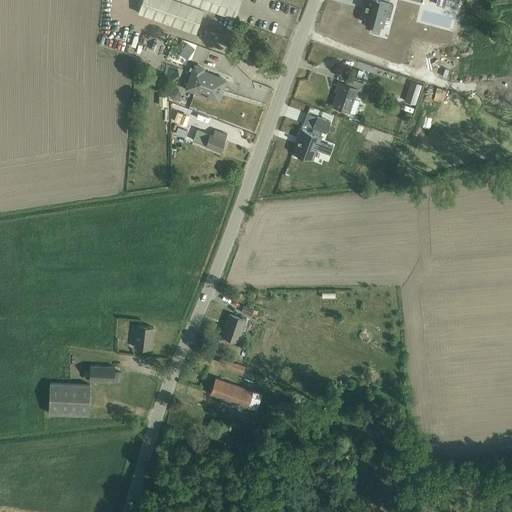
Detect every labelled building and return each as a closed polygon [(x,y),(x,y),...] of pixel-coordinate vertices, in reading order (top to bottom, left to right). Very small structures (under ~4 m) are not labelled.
[(240,0),(142,0),(138,13),(167,23),(195,33),(204,8),(234,19),(240,0)] [(366,10),(363,21),(382,27),(386,11),(391,12),(393,4),(388,3),(389,2),(387,1),(387,0),(368,0),(367,5),(365,4),(365,5),(367,5),(366,9),(364,9),(366,10)] [(137,39),(135,47),(143,49),(145,41),(137,39)] [(154,42),(150,53),(156,55),(160,44),(154,42)] [(172,44),(170,49),(178,52),(180,47),(172,44)] [(170,49),(167,57),(175,60),(178,52),(170,49)] [(193,72),(186,88),(216,99),(217,97),(216,97),(218,91),(218,92),(220,87),(223,88),(226,80),(203,71),(203,69),(195,65),(194,68),(193,67),(190,66),(189,70),(191,71),(193,72)] [(360,91),(363,83),(348,78),(345,84),(338,81),(335,89),(337,91),(331,106),(347,112),(356,90),(360,91)] [(411,82),(405,101),(415,104),(422,85),(411,82)] [(180,96),(178,91),(173,91),(170,95),(172,100),(178,100),(180,96)] [(298,138),(293,153),(312,160),(316,149),(323,151),(326,143),(319,141),(322,132),(326,133),(330,122),(317,117),(313,128),(311,133),(302,129),(298,138)] [(176,133),(185,137),(187,131),(178,127),(176,133)] [(220,151),(227,134),(214,129),(212,135),(196,129),(192,140),(220,151)] [(253,310),(242,306),(239,314),(250,318),(253,310)] [(238,341),(246,320),(229,314),(226,322),(227,324),(223,336),(238,341)] [(150,349),(152,326),(137,324),(134,348),(150,349)] [(220,356),(218,362),(243,371),(245,365),(220,356)] [(91,365),(90,369),(84,369),(84,379),(90,379),(90,380),(120,381),(121,372),(114,372),(114,366),(91,365)] [(256,410),(262,394),(216,378),(210,394),(256,410)] [(88,413),(89,384),(48,382),(47,411),(88,413)] [(200,403),(209,407),(212,402),(202,398),(200,403)] [(212,419),(207,434),(227,441),(232,425),(212,419)]
